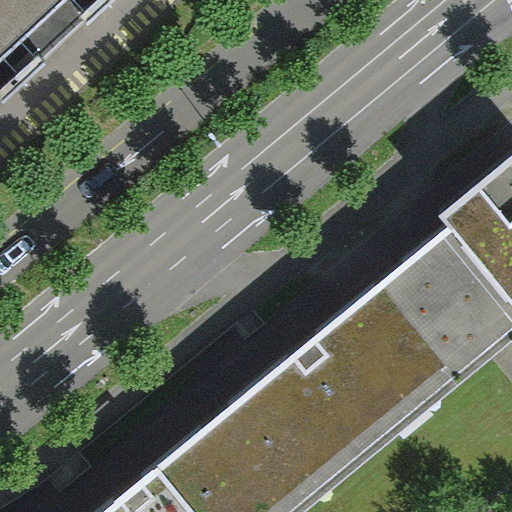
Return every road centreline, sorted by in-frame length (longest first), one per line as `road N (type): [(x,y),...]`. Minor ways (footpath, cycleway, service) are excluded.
road 1 (tertiary): [(0,371),(408,26)]
road 2 (tertiary): [(325,0),(0,269)]
